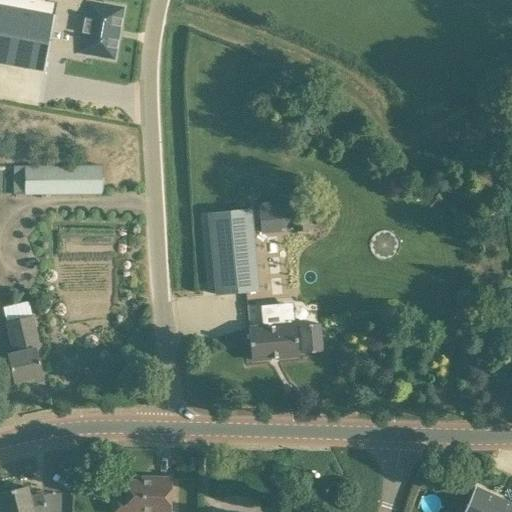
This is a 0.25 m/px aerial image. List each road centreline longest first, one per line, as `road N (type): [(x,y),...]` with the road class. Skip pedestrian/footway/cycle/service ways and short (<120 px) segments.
road 1 (unclassified): [(171,427),(147,78),(159,0)]
road 2 (tertiary): [(389,433),(171,427)]
road 3 (tertiary): [(0,444),(80,427),(171,427)]
road 4 (tertiary): [(511,435),(389,433)]
